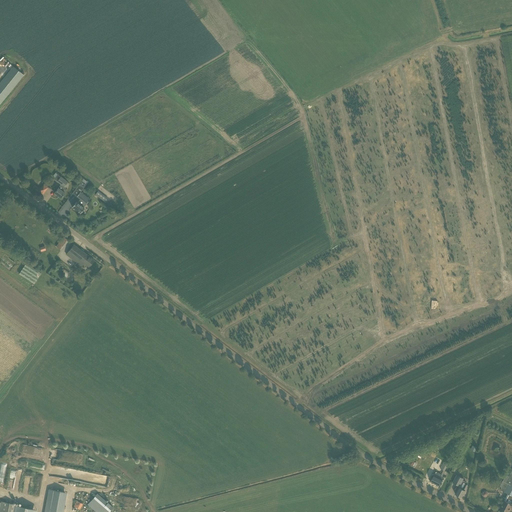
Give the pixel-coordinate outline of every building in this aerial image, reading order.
[(0,103),(23,75),(13,66),(0,82),(0,103)] [(61,184),(58,188),(54,193),(61,198),(64,193),(67,189),(69,183),(67,182),(68,182),(61,176),(57,181),(61,184)] [(105,202),(108,199),(98,191),(95,194),(105,202)] [(86,204),(90,199),(81,192),(77,197),(81,199),(78,203),(76,202),(77,202),(76,201),(72,207),(73,207),(77,210),(77,211),(79,212),(80,212),(80,213),(84,207),(86,204)] [(79,268),(80,268),(84,263),(89,267),(94,260),(73,244),(66,254),(77,263),(76,264),(75,266),(79,268)] [(438,467),(443,470),(444,471),(448,464),(444,461),(441,466),(439,465),(438,467)] [(431,481),(439,486),(444,476),(436,471),(434,475),(433,474),(432,475),(431,477),(431,478),(432,478),(431,481)] [(456,475),(452,482),(459,486),(463,478),(456,475)] [(459,487),(455,494),(461,497),(468,485),(465,484),(462,489),(459,487)] [(507,511),(510,508),(511,508),(511,495),(511,496),(511,494),(511,490),(507,488),(505,492),(509,494),(506,501),(504,500),(499,510),(502,511),(507,511)] [(47,489),(43,511),(61,511),(64,491),(47,489)] [(108,511),(113,507),(97,493),(87,504),(96,511),(108,511)] [(73,506),(79,509),(83,504),(77,500),(73,506)] [(30,511),(31,509),(17,506),(17,505),(1,501),(0,504),(0,511),(30,511)]
